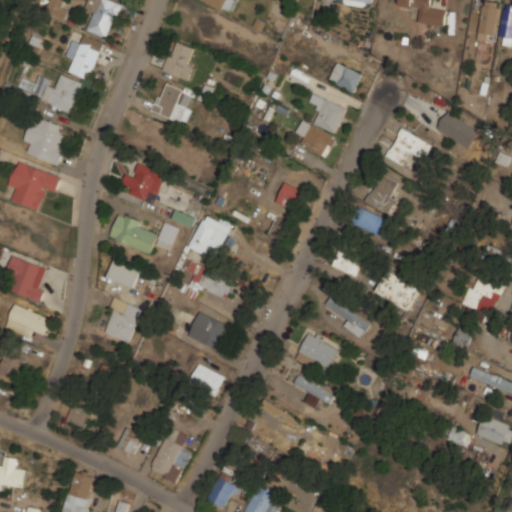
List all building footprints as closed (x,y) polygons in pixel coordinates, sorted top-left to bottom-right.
[(49,0),(48,6),(61,9),(63,0),(49,0)] [(88,0),(86,7),(94,10),(88,29),(107,36),(115,14),(103,10),(106,0),(88,0)] [(206,0),(229,11),(234,0),(206,0)] [(430,0),(400,0),(400,6),(421,8),(420,21),(445,25),(447,6),(430,4),(430,0)] [(495,40),(500,1),(492,0),(483,0),(479,38),(495,40)] [(291,9),(273,1),(268,11),(286,20),(291,9)] [(90,78),(106,39),(87,32),(83,42),(73,39),(66,57),(74,60),(70,71),(90,78)] [(185,77),(197,47),(175,38),(163,68),(185,77)] [(363,72),(339,60),(330,79),(354,91),(363,72)] [(74,113),(87,83),(63,73),(58,83),(50,79),(41,99),(74,113)] [(172,118),(185,88),(164,79),(151,109),(172,118)] [(337,133),(349,107),(315,91),(311,99),(320,103),(312,121),(303,117),(297,130),(305,133),(301,143),(328,155),(338,134),(337,133)] [(480,130),(448,112),(438,129),(470,147),(480,130)] [(26,139),(32,141),(29,153),(60,162),(65,145),(59,143),(64,123),(33,114),(26,139)] [(412,151),(426,160),(435,145),(404,126),(386,153),(404,165),(412,151)] [(496,161),(508,166),(511,157),(511,155),(501,151),(496,161)] [(13,199),(39,208),(46,189),(56,192),(62,175),(18,159),(9,185),(17,188),(13,199)] [(128,191),(146,198),(150,188),(159,192),(167,171),(139,161),(128,191)] [(368,202),(391,211),(397,196),(392,194),(400,173),(382,166),(368,202)] [(277,201),(294,208),(302,187),(285,180),(277,201)] [(388,238),(396,220),(359,204),(351,222),(388,238)] [(173,215),(192,226),(197,217),(178,207),(173,215)] [(180,227),(165,221),(160,234),(139,226),(142,218),(120,210),(110,236),(151,252),(155,242),(172,249),(180,227)] [(213,220),(203,215),(190,245),(217,258),(234,220),(217,212),(213,220)] [(475,231),(467,228),(463,236),(471,240),(475,231)] [(503,264),(505,248),(486,246),(484,261),(503,264)] [(362,257),(340,247),(333,264),(355,274),(362,257)] [(47,266),(18,256),(7,288),(41,300),(45,288),(40,286),(47,266)] [(108,276),(135,287),(142,268),(115,258),(108,276)] [(227,297),(235,278),(191,259),(188,267),(178,262),(173,274),(227,297)] [(421,286),(389,268),(377,290),(409,307),(421,286)] [(494,290),(503,293),(507,279),(477,269),(467,302),(481,307),(484,295),(491,298),(494,290)] [(343,323),(362,336),(372,321),(332,294),(326,302),(348,317),(343,323)] [(132,341),(144,305),(117,296),(104,331),(132,341)] [(46,334),(52,316),(15,302),(5,329),(31,338),(34,330),(46,334)] [(189,334),(218,348),(230,323),(201,309),(189,334)] [(314,367),(319,359),(330,366),(341,346),(311,329),(295,356),(314,367)] [(0,373),(0,378),(18,381),(23,358),(4,354),(0,373)] [(216,396),(227,376),(201,361),(190,382),(216,396)] [(295,382),(311,389),(306,401),(318,406),(321,398),(332,403),(338,390),(299,373),(295,382)] [(375,418),(388,423),(399,397),(386,391),(375,418)] [(262,408),(299,426),(304,413),(268,396),(262,408)] [(67,418),(85,426),(93,409),(75,401),(67,418)] [(511,432),(511,422),(485,413),(477,434),(508,444),(511,432)] [(178,482),(193,449),(184,445),(190,433),(171,424),(150,469),(178,482)] [(467,430),(454,424),(448,438),(461,444),(467,430)] [(145,433),(127,425),(118,445),(136,453),(145,433)] [(246,447),(268,458),(275,445),(252,434),(246,447)] [(303,441),(297,450),(326,469),(332,461),(303,441)] [(0,463),(0,482),(25,485),(27,468),(18,467),(19,457),(6,455),(5,464),(0,463)] [(63,511),(88,511),(99,473),(75,467),(63,511)] [(233,482),(230,482),(231,472),(217,471),(214,502),(231,503),(233,482)] [(245,511),(287,511),(272,505),(278,490),(259,481),(245,511)] [(126,511),(130,501),(121,498),(116,511),(126,511)]
